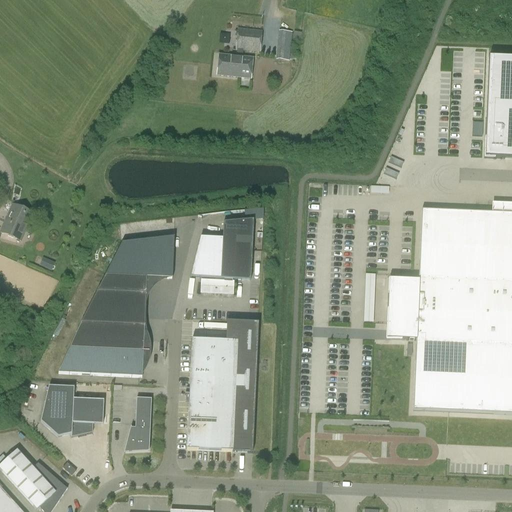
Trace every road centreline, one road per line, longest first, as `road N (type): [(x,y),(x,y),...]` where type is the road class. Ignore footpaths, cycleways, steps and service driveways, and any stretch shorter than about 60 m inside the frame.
road 1 (unclassified): [(261,484),(511,496)]
road 2 (unclassified): [(169,479),(174,316)]
